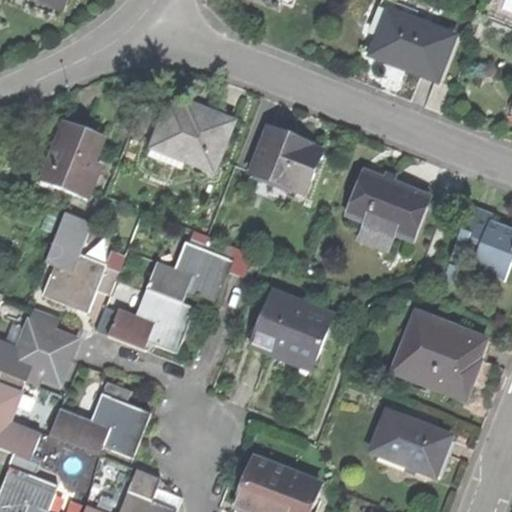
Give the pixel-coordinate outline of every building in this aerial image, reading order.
[(35,0),(64,11),(68,0),(35,0)] [(390,11),(373,56),(405,68),(439,82),(457,37),(390,11)] [(185,109),(169,103),(152,148),(215,171),(234,121),(199,108),(197,114),(185,109)] [(57,143),(48,168),(60,172),(54,188),(89,200),(99,172),(93,170),(105,136),(64,122),(57,143)] [(291,138),(267,129),(251,173),(308,194),(315,174),(312,172),(321,149),(291,138)] [(393,182),(365,172),(349,215),(367,221),(364,229),(395,240),(397,233),(414,240),(430,196),(393,182)] [(461,229),(454,247),(475,255),(472,265),(506,278),(511,261),(511,229),(492,222),(495,213),(484,209),(474,205),(464,230),(461,229)] [(74,309),(89,315),(98,292),(108,265),(99,262),(80,255),(93,223),(65,212),(45,263),(55,267),(43,298),(74,309)] [(209,236),(204,251),(228,260),(234,246),(209,236)] [(147,290),(183,304),(186,295),(205,303),(218,308),(235,262),(228,260),(204,251),(185,243),(175,270),(157,263),(147,290)] [(103,254),(99,262),(108,265),(111,257),(103,254)] [(111,257),(108,265),(120,270),(124,262),(111,257)] [(443,277),(455,281),(460,267),(449,263),(443,277)] [(120,270),(108,265),(98,292),(110,297),(120,270)] [(196,309),(183,304),(147,290),(137,318),(119,311),(118,315),(109,338),(145,351),(148,342),(165,348),(179,354),(196,309)] [(262,350),(271,353),(275,344),(317,360),(334,314),(272,291),(251,346),(262,350)] [(36,309),(31,324),(55,333),(61,318),(36,309)] [(96,333),(109,338),(118,315),(105,310),(96,333)] [(488,337),(416,311),(394,371),(466,397),(477,368),(488,337)] [(31,324),(29,323),(19,349),(0,342),(0,372),(1,373),(24,382),(27,383),(30,375),(61,386),(72,356),(78,341),(55,333),(31,324)] [(313,369),(317,360),(275,344),(271,353),(277,356),(313,369)] [(309,380),(313,369),(277,356),(273,366),(309,380)] [(9,421),(24,382),(1,373),(0,375),(0,448),(15,454),(31,460),(41,433),(9,421)] [(109,383),(104,395),(128,404),(133,391),(109,383)] [(128,404),(104,395),(94,422),(61,410),(52,435),(103,454),(106,446),(136,457),(152,413),(138,408),(128,404)] [(451,434),(388,410),(372,451),(435,476),(443,455),(451,434)] [(39,463),(31,460),(15,454),(9,468),(34,477),(39,463)] [(312,511),(323,485),(258,459),(239,507),(251,511),(312,511)] [(47,511),(58,486),(34,477),(9,468),(0,492),(0,511),(47,511)] [(139,469),(130,492),(179,510),(184,497),(172,492),(160,488),(163,478),(139,469)] [(178,511),(179,510),(130,492),(122,511),(101,511),(88,507),(86,511),(178,511)]
